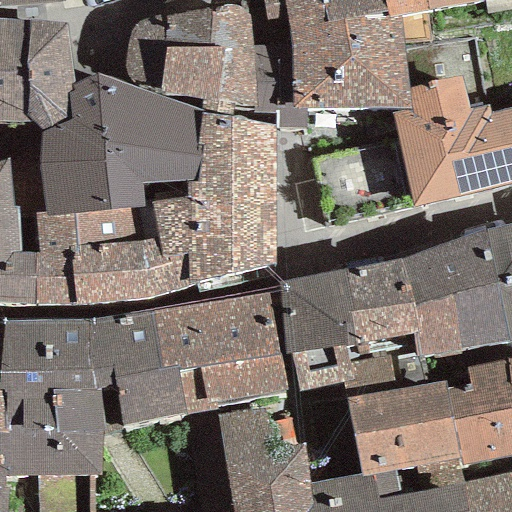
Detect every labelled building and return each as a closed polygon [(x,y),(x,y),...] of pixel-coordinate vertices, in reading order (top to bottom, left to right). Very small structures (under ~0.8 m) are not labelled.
[(303,126),(304,110),(291,110),(293,48),(284,17),(267,21),(261,0),(236,0),(237,2),(247,11),(253,113),(277,111),(277,129),(303,126)] [(386,17),(383,0),(261,0),(267,21),(284,17),(293,48),(291,110),(304,110),(389,110),(409,110),(407,88),(404,44),(400,14),(386,17)] [(425,0),(383,0),(386,17),(400,14),(427,10),(425,0)] [(484,0),(425,0),(427,10),(484,0)] [(247,11),(237,2),(165,16),(147,19),(133,27),(129,34),(124,74),(129,82),(168,96),(201,98),(200,106),(253,113),(247,11)] [(65,23),(0,20),(0,121),(30,122),(41,130),(64,117),(64,94),(68,90),(68,83),(72,80),(65,23)] [(201,113),(192,110),(96,73),(72,85),(72,91),(68,95),(70,120),(39,135),(37,164),(40,213),(45,212),(45,218),(129,209),(142,208),(140,184),(186,181),(197,180),(195,145),(201,113)] [(511,184),(511,109),(491,115),(488,108),(467,111),(459,77),(407,88),(409,110),(389,110),(397,141),(411,207),(511,184)] [(273,126),(201,113),(195,145),(197,180),(186,181),(186,197),(274,197),(273,126)] [(323,229),(411,207),(397,141),(309,159),(323,229)] [(7,157),(0,160),(0,207),(11,207),(7,157)] [(147,300),(188,287),(273,264),(274,197),(186,197),(148,203),(154,240),(140,241),(147,300)] [(11,207),(0,207),(0,303),(35,306),(34,253),(17,253),(17,206),(11,207)] [(40,213),(34,214),(38,253),(34,253),(35,306),(91,307),(147,300),(140,241),(134,241),(129,209),(45,218),(45,212),(40,213)] [(511,224),(484,230),(506,343),(511,341),(511,224)] [(484,230),(399,260),(419,333),(412,335),(418,360),(506,343),(484,230)] [(399,260),(344,269),(351,311),(348,312),(353,346),(412,335),(419,333),(399,260)] [(344,269),(278,283),(286,354),(292,353),(296,393),(351,381),(342,348),(353,346),(348,312),(351,311),(344,269)] [(96,318),(87,320),(94,389),(99,388),(107,387),(113,385),(120,426),(185,416),(177,366),(161,370),(152,309),(96,318)] [(87,320),(2,322),(0,345),(0,388),(2,389),(2,434),(1,477),(100,475),(99,388),(94,389),(87,320)] [(511,384),(507,359),(466,367),(470,384),(444,389),(459,467),(511,456),(511,384)] [(444,389),(443,380),(346,398),(359,474),(360,478),(393,472),(398,496),(462,484),(459,467),(444,389)] [(216,415),(230,511),(304,511),(312,511),(308,483),(302,443),(291,444),(285,405),(216,415)] [(2,434),(0,433),(0,511),(22,511),(22,509),(6,510),(7,490),(2,490),(1,477),(2,434)] [(359,474),(308,483),(312,511),(304,511),(466,511),(462,484),(398,496),(393,472),(360,478),(359,474)] [(511,511),(511,472),(465,482),(470,511),(511,511)]
